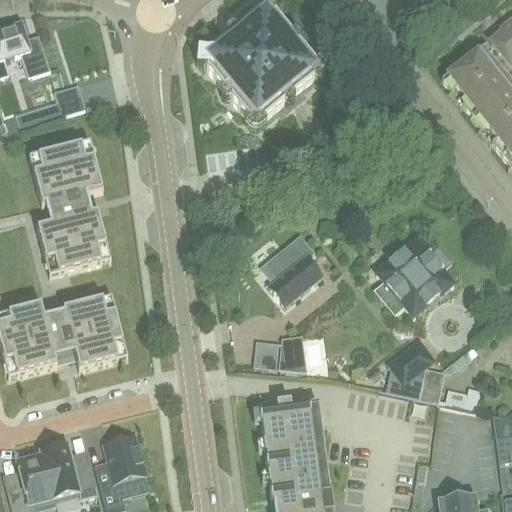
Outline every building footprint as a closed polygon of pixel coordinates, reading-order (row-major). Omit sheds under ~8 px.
[(325,78),(307,57),(263,5),(196,61),(258,134),(325,78)] [(27,79),(48,72),(37,36),(25,40),(21,28),(0,34),(0,66),(21,59),(27,79)] [(511,37),(505,29),(500,34),(502,36),(490,45),(511,72),(511,37)] [(511,101),(477,56),(442,84),(511,173),(511,101)] [(53,97),(60,122),(85,114),(78,90),(53,97)] [(92,220),(87,201),(93,199),(102,197),(90,148),(28,164),(41,213),(45,212),(49,231),(46,232),(36,234),(49,283),(110,267),(98,218),(92,220)] [(299,242),(261,272),(273,287),(267,292),(284,313),(321,283),(306,264),(312,258),(299,242)] [(412,322),(453,288),(442,275),(452,267),(438,249),(428,258),(416,243),(375,277),(393,299),(389,302),(399,315),(403,312),(412,322)] [(127,364),(111,302),(62,315),(63,318),(44,323),(43,320),(41,310),(0,320),(0,354),(8,384),(57,372),(55,366),(74,361),(76,367),(78,376),(127,364)] [(449,334),(427,352),(442,372),(464,356),(449,334)] [(280,361),(278,375),(306,378),(301,341),(285,344),(284,350),(283,361),(280,361)] [(418,402),(422,381),(389,374),(386,395),(407,400),(418,402)] [(424,381),(422,381),(418,402),(437,406),(476,414),(481,395),(468,392),(467,398),(448,394),(445,405),(439,405),(444,383),(425,378),(424,381)] [(323,511),(310,419),(318,418),(318,421),(319,421),(317,409),(309,410),(308,405),(258,412),(267,478),(273,478),(275,489),(268,490),(271,511),(323,511)] [(147,497),(140,469),(142,469),(138,454),(136,454),(133,442),(104,450),(109,471),(95,475),(104,511),(123,511),(121,503),(147,497)] [(509,466),(506,442),(495,444),(499,468),(509,466)] [(97,500),(90,472),(73,477),(66,451),(41,458),(54,511),(55,511),(56,511),(55,508),(78,503),(78,505),(97,500)] [(54,511),(41,458),(40,458),(41,462),(32,464),(31,461),(16,464),(23,493),(6,498),(9,511),(54,511)] [(487,511),(488,511),(480,511),(476,511),(474,499),(436,505),(437,509),(433,510),(433,511),(487,511)]
